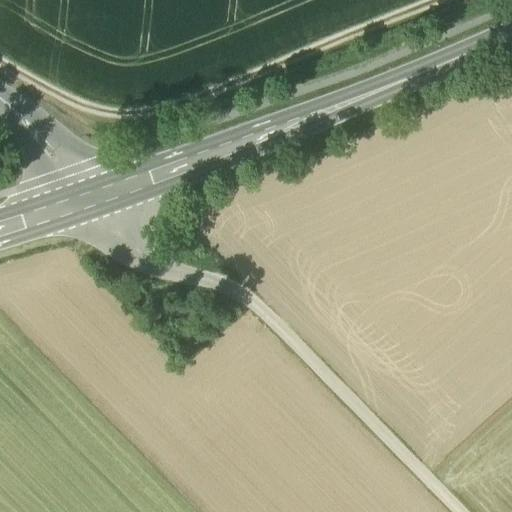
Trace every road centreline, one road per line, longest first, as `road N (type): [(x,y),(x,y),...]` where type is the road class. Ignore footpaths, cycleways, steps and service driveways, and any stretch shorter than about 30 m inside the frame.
road 1 (track): [(83,203),(124,246),(158,266),(250,300),(459,511)]
road 2 (track): [(435,0),(146,115),(99,113),(0,62)]
road 3 (secondary): [(83,203),(511,35)]
road 4 (unclassified): [(83,203),(37,134),(0,99)]
